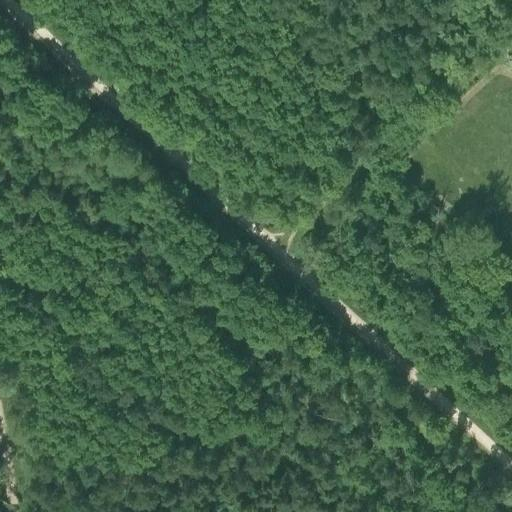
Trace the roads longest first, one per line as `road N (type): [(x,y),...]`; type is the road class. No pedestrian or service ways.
road 1 (track): [(0,0),(276,253)]
road 2 (track): [(511,23),(276,253)]
road 3 (track): [(511,469),(276,253)]
